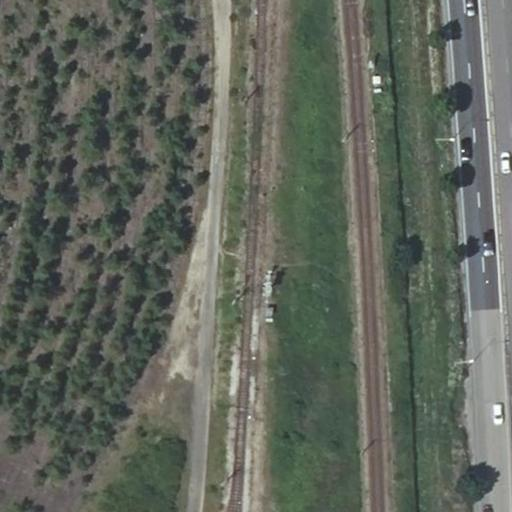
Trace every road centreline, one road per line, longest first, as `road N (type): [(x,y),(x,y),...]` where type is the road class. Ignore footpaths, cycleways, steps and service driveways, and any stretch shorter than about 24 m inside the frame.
road 1 (primary): [(463,0),(494,511)]
road 2 (primary): [(511,206),(498,0)]
